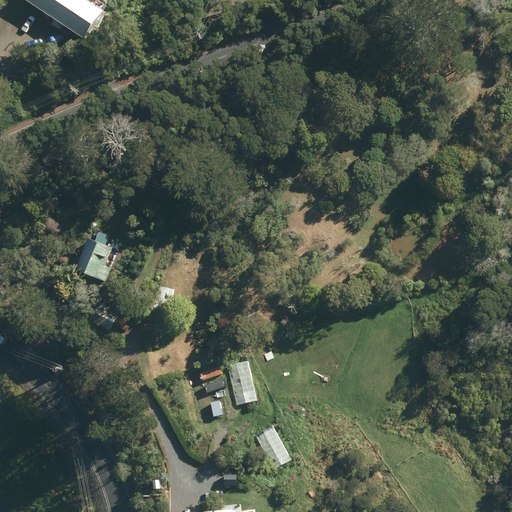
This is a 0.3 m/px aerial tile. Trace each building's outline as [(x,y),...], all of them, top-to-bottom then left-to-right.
[(30,0),(93,42),(112,14),(91,0),(30,0)] [(100,234),(105,238),(109,233),(103,229),(100,234)] [(84,269),(116,281),(120,268),(114,266),(122,245),(97,235),(84,269)] [(161,264),(169,266),(176,246),(168,243),(161,264)] [(62,252),(70,253),(71,245),(63,244),(62,252)] [(155,310),(165,312),(167,304),(175,306),(178,289),(160,285),(155,310)] [(114,332),(123,316),(113,310),(104,326),(114,332)] [(249,361),(228,366),(237,407),(258,402),(249,361)] [(219,410),(221,418),(234,415),(224,368),(209,371),(217,410),(219,410)] [(200,389),(205,421),(216,419),(210,387),(200,389)] [(272,425),(255,435),(275,471),(293,461),(272,425)] [(224,477),(223,485),(238,486),(239,477),(224,477)]
